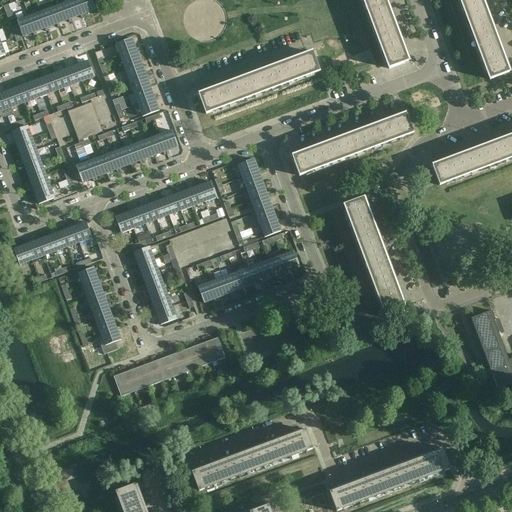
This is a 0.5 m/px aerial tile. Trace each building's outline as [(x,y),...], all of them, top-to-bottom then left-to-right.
[(78,0),(77,1),(82,15),(95,11),(90,0),(78,0)] [(408,62),(385,0),(363,0),(389,69),(408,62)] [(459,0),(490,80),(509,73),(481,0),(459,0)] [(71,20),(82,15),(77,1),(65,5),(71,20)] [(59,24),(71,20),(65,5),(53,9),(59,24)] [(59,24),(53,9),(42,14),(47,28),(59,24)] [(42,14),(30,18),(35,33),(47,28),(42,14)] [(35,33),(30,18),(18,22),(23,37),(35,33)] [(15,38),(20,37),(16,27),(11,29),(15,38)] [(121,57),(136,52),(131,39),(116,45),(121,57)] [(94,53),(97,60),(102,58),(104,58),(101,51),(100,51),(94,53)] [(136,52),(121,57),(125,69),(140,63),(136,52)] [(313,53),(205,93),(199,95),(206,114),(320,72),(313,53)] [(89,62),(76,67),(82,81),(94,77),(89,62)] [(140,63),(125,69),(129,81),(144,75),(140,63)] [(99,66),(103,75),(107,73),(104,64),(99,66)] [(70,86),(82,81),(76,67),(64,71),(70,86)] [(64,71),(53,76),(58,90),(70,86),(64,71)] [(144,75),(129,81),(134,93),(149,87),(144,75)] [(41,80),(46,95),(58,90),(53,76),(41,80)] [(41,80),(29,84),(34,99),(46,95),(41,80)] [(17,89),(22,103),(34,99),(29,84),(17,89)] [(149,87),(134,93),(138,105),(154,99),(149,87)] [(17,89),(5,93),(11,108),(22,103),(17,89)] [(5,93),(0,94),(0,116),(0,118),(13,114),(11,108),(5,93)] [(138,105),(143,117),(158,111),(154,99),(138,105)] [(55,105),(58,113),(65,110),(63,105),(63,103),(55,105)] [(91,103),(79,108),(82,114),(94,109),(91,103)] [(67,112),(70,118),(82,114),(79,108),(67,112)] [(94,109),(82,114),(84,119),(96,115),(94,109)] [(72,124),(84,119),(82,114),(70,118),(72,124)] [(96,115),(84,119),(86,125),(98,121),(96,115)] [(406,115),(400,117),(292,157),(299,177),(413,134),(406,115)] [(86,125),(84,119),(72,124),(74,130),(86,125)] [(98,121),(86,125),(88,131),(100,126),(98,121)] [(76,135),(88,131),(86,125),(74,130),(76,135)] [(100,126),(88,131),(90,137),(102,132),(100,126)] [(17,145),(31,140),(27,127),(12,133),(17,145)] [(90,137),(88,131),(76,135),(78,141),(90,137)] [(172,131),(160,136),(165,151),(177,147),(172,131)] [(165,151),(160,136),(147,140),(153,156),(165,151)] [(511,136),(432,166),(440,186),(511,158),(511,136)] [(31,140),(17,145),(21,157),(36,151),(31,140)] [(147,140),(136,145),(142,160),(153,156),(147,140)] [(130,165),(142,160),(136,145),(124,149),(130,165)] [(118,169),(130,165),(124,149),(112,154),(118,169)] [(40,163),(36,151),(21,157),(25,168),(40,163)] [(106,174),(118,169),(112,154),(100,158),(106,174)] [(94,178),(106,174),(100,158),(88,162),(94,178)] [(258,172),(253,160),(238,166),(242,178),(258,172)] [(82,183),(94,178),(88,162),(76,167),(82,183)] [(45,175),(40,163),(25,168),(30,180),(45,175)] [(242,178),(247,190),(262,184),(258,172),(242,178)] [(30,180),(34,192),(49,187),(45,175),(30,180)] [(211,183),(198,187),(204,202),(217,198),(211,183)] [(247,190),(251,202),(266,196),(262,184),(247,190)] [(222,185),(217,187),(220,195),(225,193),(222,185)] [(54,199),(49,187),(34,192),(39,205),(54,199)] [(198,187),(187,192),(193,207),(204,202),(198,187)] [(187,192),(175,196),(181,211),(193,207),(187,192)] [(175,196),(163,201),(169,216),(181,211),(175,196)] [(251,202),(256,213),(271,208),(266,196),(251,202)] [(231,209),(228,203),(226,197),(221,199),(223,204),(226,211),(231,209)] [(344,206),(387,319),(407,312),(364,198),(344,206)] [(163,201),(152,205),(157,220),(169,216),(163,201)] [(152,205),(140,209),(145,224),(157,220),(152,205)] [(256,213),(258,219),(253,221),(255,227),(260,225),(275,219),(271,208),(256,213)] [(140,209),(128,214),(134,229),(135,234),(147,229),(145,224),(140,209)] [(134,229),(128,214),(116,218),(122,233),(134,229)] [(275,219),(260,225),(265,237),(280,232),(275,219)] [(226,220),(220,222),(225,234),(230,232),(226,220)] [(220,222),(214,224),(219,236),(225,234),(220,222)] [(86,224),(74,228),(79,243),(91,239),(86,224)] [(214,224),(208,226),(213,238),(219,236),(214,224)] [(208,226),(203,228),(207,241),(213,238),(208,226)] [(62,233),(67,248),(79,243),(74,228),(62,233)] [(203,228),(197,231),(201,243),(207,241),(203,228)] [(197,231),(191,233),(196,245),(201,243),(197,231)] [(62,233),(50,237),(56,252),(67,248),(62,233)] [(191,233),(185,235),(190,247),(196,245),(191,233)] [(185,235),(179,237),(184,249),(190,247),(185,235)] [(38,242),(44,256),(56,252),(50,237),(38,242)] [(179,237),(174,239),(178,251),(184,249),(179,237)] [(174,239),(168,241),(170,246),(173,253),(178,251),(174,239)] [(38,242),(26,246),(32,261),(44,256),(38,242)] [(32,261),(26,246),(14,251),(20,265),(32,261)] [(134,254),(139,266),(154,261),(149,248),(134,254)] [(293,252),(281,257),(287,272),(299,267),(293,252)] [(281,257),(269,261),(275,277),(287,272),(281,257)] [(88,266),(86,260),(76,264),(78,269),(88,266)] [(139,266),(143,278),(158,272),(154,261),(139,266)] [(269,261),(258,266),(263,281),(275,277),(269,261)] [(258,266),(246,270),(252,285),(263,281),(258,266)] [(83,287),(98,281),(93,269),(78,275),(83,287)] [(246,270),(234,275),(240,290),(252,285),(246,270)] [(143,278),(148,290),(163,284),(158,272),(143,278)] [(234,275),(222,279),(228,294),(240,290),(234,275)] [(222,279),(211,283),(216,299),(228,294),(222,279)] [(83,287),(88,299),(103,293),(98,281),(83,287)] [(216,299),(211,283),(198,288),(204,303),(216,299)] [(163,284),(148,290),(152,302),(167,296),(163,284)] [(92,311),(107,305),(103,293),(88,299),(92,311)] [(152,302),(156,314),(171,308),(167,296),(152,302)] [(92,311),(96,323),(111,317),(107,305),(92,311)] [(171,308),(156,314),(161,326),(176,320),(171,308)] [(495,321),(492,312),(472,319),(477,334),(476,334),(479,340),(490,369),(489,369),(492,375),(498,390),(511,384),(511,358),(508,360),(498,333),(503,331),(499,319),(495,321)] [(101,334),(116,329),(111,317),(96,323),(101,334)] [(116,329),(101,334),(105,346),(102,347),(105,355),(118,350),(115,343),(120,341),(116,329)] [(205,344),(212,364),(225,359),(217,339),(218,342),(211,344),(211,342),(205,344)] [(200,348),(192,351),(199,368),(212,364),(205,344),(199,346),(200,348)] [(185,351),(179,354),(186,373),(199,368),(192,351),(186,354),(185,351)] [(174,358),(166,361),(173,378),(186,373),(179,354),(173,356),(174,358)] [(159,361),(153,363),(160,383),(173,378),(166,361),(160,363),(159,361)] [(148,368),(141,370),(147,388),(160,383),(153,363),(147,366),(148,368)] [(133,371),(127,373),(134,393),(147,388),(141,370),(134,373),(133,371)] [(134,393),(127,373),(121,375),(122,378),(115,380),(114,377),(113,378),(121,398),(134,393)] [(305,430),(299,432),(191,473),(199,492),(313,449),(305,430)] [(443,451),(329,493),(336,511),(338,511),(451,470),(443,451)] [(122,511),(144,511),(135,485),(115,492),(122,511)]
